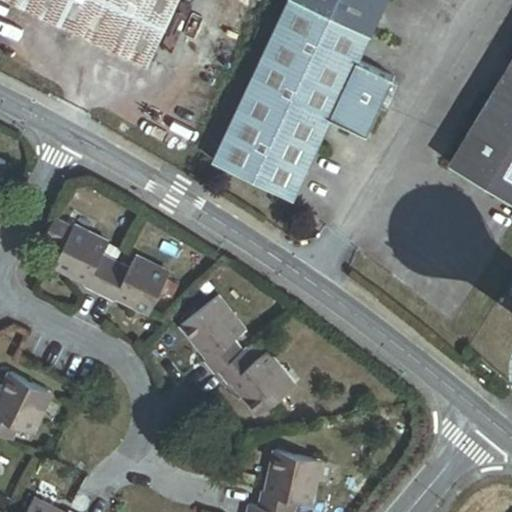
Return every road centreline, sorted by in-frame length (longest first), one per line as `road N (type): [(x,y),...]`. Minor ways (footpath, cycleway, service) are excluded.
road 1 (tertiary): [(67,133),(218,219),(483,416)]
road 2 (residential): [(0,297),(106,349),(132,387),(142,421),(134,477)]
road 3 (residential): [(67,133),(0,273)]
road 4 (residential): [(405,511),(483,416)]
